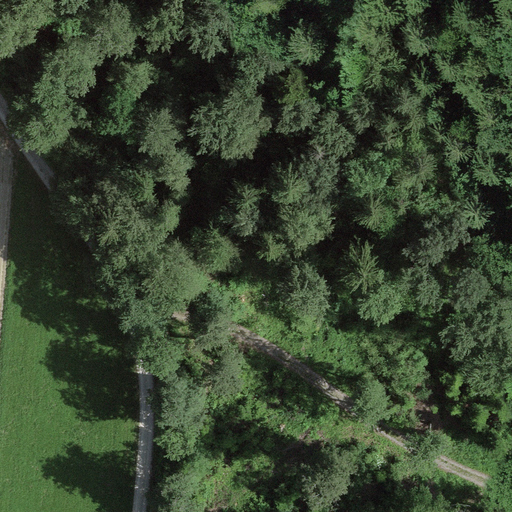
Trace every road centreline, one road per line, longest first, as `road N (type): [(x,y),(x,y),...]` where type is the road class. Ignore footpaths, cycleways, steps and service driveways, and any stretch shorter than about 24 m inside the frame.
road 1 (track): [(511,488),(372,437),(359,403),(278,334),(235,347),(124,301)]
road 2 (track): [(151,511),(152,413),(124,301),(0,108)]
